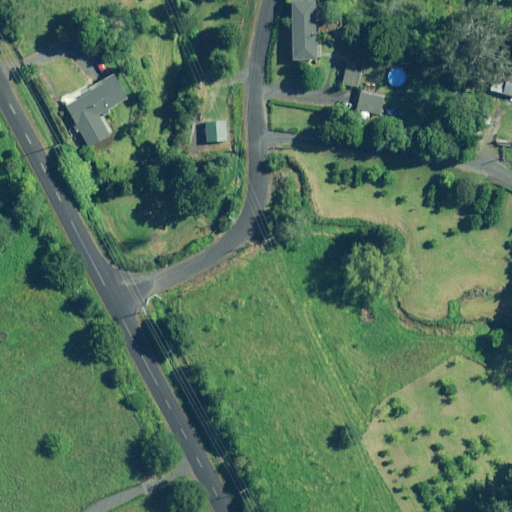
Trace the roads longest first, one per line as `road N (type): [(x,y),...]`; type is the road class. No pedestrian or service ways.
road 1 (unclassified): [(113,305),(214,245),(245,182),(249,67),(264,0)]
road 2 (unclassified): [(113,305),(0,88)]
road 3 (unclassified): [(223,511),(113,305)]
